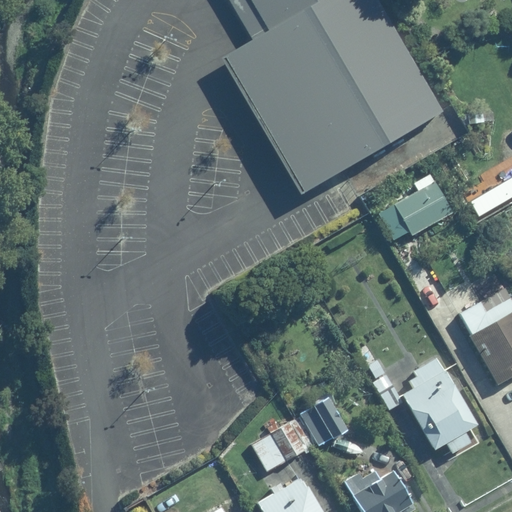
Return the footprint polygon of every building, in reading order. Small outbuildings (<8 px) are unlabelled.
[(436,113),(368,0),(222,0),(247,41),(214,62),(293,198),(436,113)] [(391,204),(408,234),(448,211),(428,175),(412,184),(416,191),(391,204)] [(511,299),(510,296),(483,311),(477,302),(457,314),(468,333),(465,335),(495,386),(511,375),(511,299)] [(375,380),(371,383),(389,412),(402,404),(396,395),(399,394),(386,372),(389,371),(381,358),(367,366),(375,380)] [(474,424),(435,358),(412,372),(415,377),(408,382),(412,389),(398,397),(416,426),(420,423),(422,427),(418,429),(431,450),(445,442),(450,451),(469,439),(463,430),(474,424)] [(312,407),(299,414),(317,445),(345,430),(325,395),(309,403),(312,407)] [(298,418),(282,426),(249,444),(257,458),(265,472),(314,446),(298,418)] [(400,484),(404,482),(396,468),(376,479),(375,476),(370,466),(341,482),(357,511),(400,511),(416,504),(408,490),(404,491),(400,484)] [(272,492),(254,501),(259,511),(319,511),(301,476),(282,486),(280,482),(270,487),(272,492)] [(228,511),(224,503),(207,511),(228,511)]
